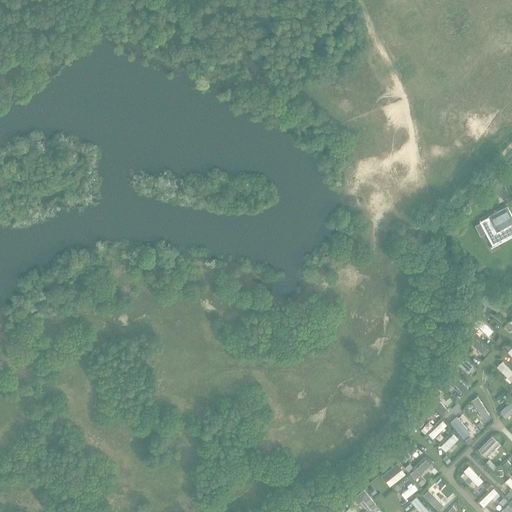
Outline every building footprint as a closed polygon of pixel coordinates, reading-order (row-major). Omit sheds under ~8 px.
[(505,187),(503,188),(502,187),(505,184),(502,179),(492,188),(495,195),(499,193),(503,199),(509,196),(505,187)] [(479,222),(493,247),(511,236),(511,216),(507,206),(479,222)] [(493,330),(478,316),(470,325),(475,330),(479,326),(488,335),(493,330)] [(468,341),(484,355),(488,350),(473,336),(468,341)] [(453,357),(467,369),(470,366),(467,363),(468,362),(461,355),(459,357),(456,354),(453,357)] [(511,380),(511,371),(502,361),(496,366),(511,381),(511,380)] [(468,389),(453,373),(448,378),(457,388),(456,389),(459,393),(461,391),(463,394),(468,389)] [(434,395),(429,399),(443,415),(448,411),(439,401),(441,399),(438,396),(436,398),(434,395)] [(486,411),(477,398),(472,401),(481,414),(486,411)] [(420,426),(433,408),(427,404),(414,422),(420,426)] [(466,431),(453,416),(448,421),(462,435),(466,431)] [(432,438),(446,425),(442,421),(428,434),(432,438)] [(445,451),(458,438),(453,433),(440,446),(445,451)] [(486,457),(499,443),(492,436),(478,449),(486,457)] [(406,459),(414,446),(409,443),(401,456),(406,459)] [(415,479),(430,464),(425,459),(410,474),(415,479)] [(467,461),(456,472),(461,477),(467,470),(469,472),(470,470),(472,473),(475,470),(472,466),(467,461)] [(472,491),(482,480),(478,476),(468,486),(472,491)] [(435,482),(440,488),(445,483),(440,478),(435,482)] [(405,498),(418,489),(414,484),(412,482),(408,485),(410,487),(402,493),(405,498)] [(376,504),(363,489),(352,498),(357,504),(363,499),(370,509),(376,504)] [(423,495),(438,510),(443,505),(428,490),(423,495)] [(430,511),(417,498),(412,503),(420,511),(430,511)]
